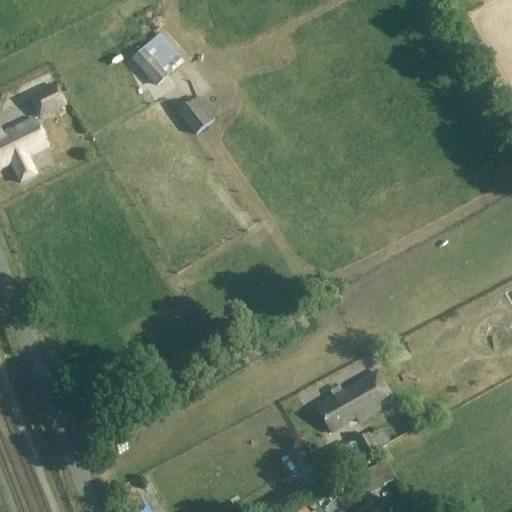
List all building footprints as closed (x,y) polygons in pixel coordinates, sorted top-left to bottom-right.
[(174,78),(192,62),(167,34),(149,50),(174,78)] [(143,51),(130,63),(157,91),(169,79),(143,51)] [(61,83),(29,99),(39,119),(65,106),(60,96),(66,93),(61,83)] [(196,99),(177,115),(195,138),(215,122),(196,99)] [(100,129),(116,115),(108,106),(92,121),(100,129)] [(0,173),(11,168),(20,185),(35,177),(26,160),(49,149),(35,122),(1,139),(0,135),(0,173)] [(333,398),(315,409),(329,434),(354,420),(357,426),(393,406),(375,373),(342,392),(340,388),(331,393),(333,398)] [(378,431),(350,444),(333,453),(341,471),(386,446),(378,431)] [(349,478),(359,499),(396,481),(386,463),(385,464),(383,461),(349,478)]
